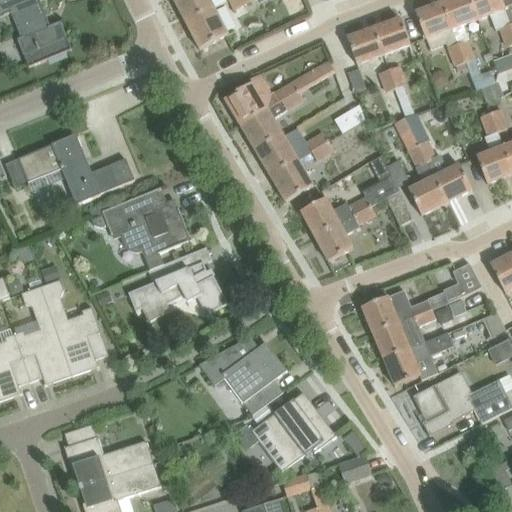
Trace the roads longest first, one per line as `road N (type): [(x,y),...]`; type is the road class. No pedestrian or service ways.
road 1 (residential): [(436,511),(305,297)]
road 2 (residential): [(305,297),(189,90)]
road 3 (residential): [(189,90),(402,0)]
road 4 (residential): [(305,297),(511,221)]
road 5 (residential): [(0,119),(165,53)]
road 6 (residential): [(18,426),(133,388)]
